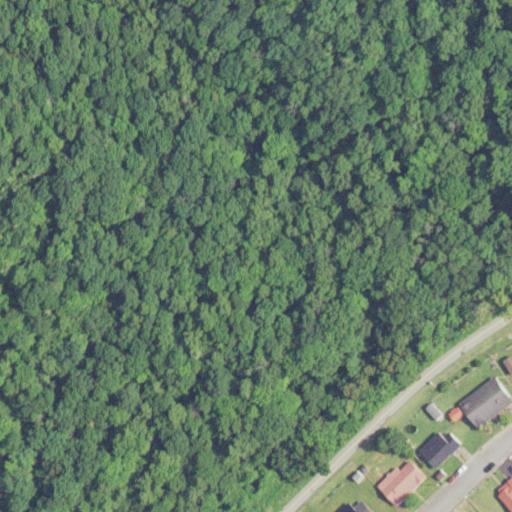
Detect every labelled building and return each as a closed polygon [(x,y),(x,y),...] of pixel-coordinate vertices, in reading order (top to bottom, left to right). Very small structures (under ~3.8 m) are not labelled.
[(469,403),(503,376),(511,387),(511,408),(488,427),(469,403)] [(434,408),(440,402),(451,414),(446,420),(434,408)] [(458,413),(467,405),(475,414),(465,422),(458,413)] [(428,451),(448,431),(466,448),(446,468),(428,451)] [(407,468),(410,471),(421,460),(436,477),(407,505),(388,486),(407,468)] [(362,475),(369,470),(373,475),(367,481),(362,475)] [(511,507),(511,483),(504,490),(507,493),(503,497),(511,507)] [(381,511),(372,500),(365,506),(360,501),(348,511),(381,511)]
